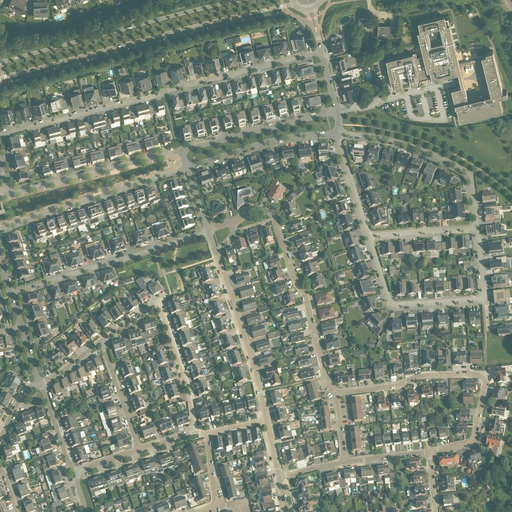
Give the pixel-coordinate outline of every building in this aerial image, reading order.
[(10,0),(10,1),(11,1),(8,7),(20,13),(24,4),(25,0),(10,0)] [(55,0),(60,10),(71,5),(68,0),(55,0)] [(47,2),(42,2),(39,2),(34,2),(34,17),(47,17),(47,2)] [(391,78),(392,80),(391,80),(391,81),(392,80),(394,80),(395,86),(396,89),(399,88),(398,88),(400,87),(400,88),(403,87),(403,86),(400,77),(409,75),(411,84),(411,85),(414,85),(413,84),(415,83),(416,84),(418,84),(418,83),(420,83),(421,83),(420,81),(420,79),(429,77),(429,79),(430,81),(431,80),(433,79),(433,80),(435,80),(435,79),(436,79),(436,78),(437,78),(437,79),(442,78),(441,77),(443,77),(443,78),(443,77),(444,77),(446,77),(448,76),(449,76),(448,75),(450,75),(450,76),(454,75),(454,74),(455,74),(456,74),(457,74),(458,74),(462,87),(452,89),(452,90),(452,92),(453,94),(453,95),(453,97),(454,97),(454,99),(455,101),(455,102),(455,104),(456,107),(457,107),(460,121),(461,120),(463,120),(465,119),(466,119),(468,119),(470,118),(472,118),(473,118),(475,117),(477,117),(477,116),(479,116),(480,116),(482,115),(484,115),(486,114),(487,114),(489,114),(491,113),(493,113),(494,112),(496,112),(498,111),(500,111),(501,111),(503,110),(500,97),(508,95),(507,91),(503,92),(494,53),(487,55),(484,56),(482,56),(482,58),(459,63),(459,60),(458,61),(457,60),(458,59),(457,55),(456,55),(456,54),(457,54),(456,51),(456,50),(456,49),(456,48),(455,48),(454,47),(455,46),(454,42),(453,42),(453,41),(454,41),(454,40),(453,40),(453,38),(452,36),(452,35),(451,35),(451,34),(452,34),(451,29),(450,29),(450,28),(451,28),(450,27),(450,25),(450,24),(447,25),(447,24),(445,19),(445,16),(444,16),(444,17),(443,17),(442,17),(441,17),(442,17),(442,18),(441,18),(440,17),(436,18),(436,19),(435,19),(434,19),(432,19),(431,19),(430,20),(429,20),(429,21),(428,21),(427,20),(423,21),(423,22),(422,23),(422,22),(421,22),(419,22),(418,23),(421,32),(418,32),(418,33),(418,35),(419,35),(419,36),(419,35),(420,35),(420,37),(419,37),(420,41),(421,41),(421,42),(420,43),(421,43),(421,44),(421,43),(422,45),(421,45),(421,46),(422,45),(422,47),(422,48),(423,48),(423,49),(422,50),(423,54),(424,56),(425,58),(423,58),(423,59),(421,59),(421,58),(421,59),(419,60),(419,59),(418,59),(419,60),(417,60),(417,58),(416,53),(415,53),(415,54),(413,54),(413,53),(413,54),(411,55),(411,54),(408,55),(407,56),(406,55),(404,56),(402,56),(400,57),(398,57),(397,57),(396,58),(395,58),(394,58),(393,58),(393,59),(392,59),(391,59),(389,59),(389,60),(387,60),(388,67),(388,68),(389,67),(389,69),(388,69),(389,72),(390,72),(390,74),(389,74),(390,74),(391,76),(390,76),(391,78)] [(378,26),(378,31),(378,39),(396,40),(397,26),(378,26)] [(303,36),(290,39),(293,50),(304,47),(303,44),(305,43),(303,36)] [(331,42),(334,54),(345,51),(343,40),(340,41),(339,37),(333,39),(333,42),(331,42)] [(289,50),(287,40),(279,42),(278,41),(273,42),(276,54),(286,52),(286,51),(289,50)] [(368,50),(368,41),(360,40),(360,50),(368,50)] [(266,47),(265,47),(265,46),(262,44),(256,45),(257,49),(257,50),(258,54),(259,59),(263,58),(263,57),(267,56),(267,57),(269,56),(268,55),(272,54),(270,47),(267,48),(266,47)] [(242,63),(247,62),(251,61),(255,60),(251,45),(243,47),(244,51),(239,52),(242,63)] [(238,64),(235,53),(222,56),(224,66),(224,65),(227,65),(227,66),(231,65),(231,66),(234,65),(238,64)] [(347,68),(345,59),(349,59),(347,53),(336,56),(337,59),(335,60),(338,70),(347,68)] [(204,60),(205,61),(206,68),(208,68),(209,71),(217,69),(216,68),(220,67),(218,58),(209,60),(209,58),(204,60)] [(203,73),(201,62),(188,65),(190,76),(194,75),(193,71),(196,70),(198,74),(203,73)] [(186,76),(184,66),(170,70),(172,78),(173,77),(174,80),(179,79),(179,77),(181,77),(186,76)] [(310,71),(309,66),(298,69),(299,73),(301,72),(303,79),(303,81),(311,79),(311,78),(310,77),(313,77),(313,78),(314,77),(312,70),(311,70),(310,71)] [(353,83),(352,78),(355,77),(353,71),(352,69),(343,72),(344,77),(339,78),(341,86),(353,83)] [(168,82),(169,81),(166,71),(155,73),(155,74),(153,75),(155,84),(157,83),(158,84),(159,84),(168,81),(168,82)] [(295,80),(293,72),(292,72),(293,73),(289,74),(288,71),(286,72),(285,71),(282,72),(283,72),(282,73),(284,83),(295,80)] [(268,78),(270,87),(281,84),(278,73),(277,74),(277,73),(274,74),(272,75),(273,78),(269,79),(268,78)] [(152,86),(149,75),(141,77),(140,76),(135,77),(138,87),(143,86),(143,88),(152,86)] [(134,90),(131,77),(124,78),(125,81),(122,82),(119,83),(118,83),(121,93),(122,93),(121,93),(124,92),(125,93),(130,91),(134,90)] [(260,89),(270,87),(268,78),(268,79),(264,81),(263,77),(261,78),(261,77),(258,78),(257,79),(260,89)] [(244,85),(246,93),(256,90),(254,80),(253,80),(253,79),(250,80),(250,81),(248,81),(248,84),(244,86),(244,85)] [(317,92),(315,84),(315,85),(313,85),(312,80),(301,83),(302,87),(304,87),(306,94),(307,95),(314,93),(314,92),(317,91),(317,92)] [(109,82),(109,86),(110,87),(106,88),(106,86),(102,87),(105,98),(108,97),(108,95),(111,94),(112,96),(117,95),(113,81),(109,82)] [(236,95),(246,93),(244,85),(244,86),(240,87),(239,83),(237,84),(236,83),(233,84),(234,85),(233,85),(236,95)] [(219,91),(221,99),(222,101),(232,99),(231,96),(232,96),(229,86),(228,86),(228,85),(225,86),(225,87),(223,87),(224,91),(220,92),(220,91),(219,91)] [(97,88),(94,89),(93,86),(83,88),(87,102),(96,100),(96,98),(100,97),(97,88)] [(83,103),(79,88),(74,90),(75,94),(67,96),(70,106),(83,103)] [(356,96),(354,88),(343,91),(345,101),(353,99),(352,97),(356,96)] [(211,101),(221,99),(219,91),(219,92),(215,93),(214,89),(212,90),(212,89),(209,90),(209,91),(208,91),(211,101)] [(195,97),(197,105),(207,102),(205,92),(204,92),(204,91),(201,92),(201,93),(199,93),(200,97),(195,98),(195,97)] [(305,98),(305,99),(301,100),(302,103),(306,102),(306,103),(308,102),(310,109),(311,110),(318,108),(318,107),(320,106),(321,107),(319,99),(319,100),(317,100),(316,95),(305,98)] [(187,108),(197,105),(195,97),(195,98),(191,99),(190,96),(188,96),(185,96),(185,97),(184,97),(187,108)] [(66,107),(65,101),(64,101),(63,97),(50,100),(53,111),(66,107)] [(301,108),(302,108),(299,98),(293,100),(294,104),(291,105),(294,114),(300,113),(298,106),(301,106),(301,108)] [(42,102),(38,103),(37,99),(32,100),(33,104),(35,115),(45,113),(45,112),(48,111),(46,101),(45,101),(42,102)] [(172,108),(174,107),(174,111),(185,108),(183,100),(182,100),(183,101),(179,102),(178,99),(176,99),(175,99),(172,99),(173,100),(172,100),(173,104),(172,104),(172,108)] [(31,116),(29,105),(28,104),(26,104),(26,102),(20,104),(21,108),(15,110),(18,118),(25,117),(25,118),(31,116)] [(286,102),(280,103),(281,107),(277,108),(280,118),(286,116),(284,110),(287,109),(288,111),(286,102)] [(165,113),(165,112),(164,107),(164,108),(163,108),(162,103),(156,104),(157,107),(155,107),(155,106),(152,107),(154,115),(164,113),(164,112),(165,112),(165,113)] [(272,105),(266,107),(267,111),(264,111),(266,121),(272,120),(271,113),(273,113),(274,115),(274,113),(272,105)] [(144,118),(154,115),(152,107),(149,108),(149,109),(148,109),(147,106),(142,108),(144,118)] [(134,120),(144,118),(142,108),(136,109),(137,112),(135,112),(135,111),(132,112),(134,120)] [(258,108),(252,110),(253,114),(250,115),(253,125),(259,123),(257,117),(260,116),(260,118),(261,118),(258,108)] [(14,119),(11,109),(7,110),(7,112),(2,113),(2,115),(0,116),(1,120),(2,120),(3,123),(8,122),(8,120),(14,119)] [(124,123),(134,120),(132,112),(129,113),(129,114),(128,114),(127,111),(121,113),(124,123)] [(240,118),(235,119),(236,125),(238,124),(239,128),(245,127),(244,120),(246,120),(247,122),(245,112),(239,113),(240,118)] [(111,118),(108,118),(110,126),(120,124),(117,114),(112,115),(112,118),(111,119),(111,118)] [(231,115),(225,117),(226,121),(223,122),(225,132),(232,130),(230,124),(233,123),(233,125),(231,115)] [(100,129),(110,126),(108,118),(105,119),(105,120),(103,120),(103,118),(97,119),(100,129)] [(90,131),(100,129),(97,119),(92,120),(92,123),(91,124),(91,123),(88,123),(90,131)] [(212,124),(207,126),(208,132),(211,131),(212,135),(218,133),(216,127),(219,126),(219,128),(220,128),(217,119),(211,120),(212,124)] [(206,132),(204,122),(198,124),(199,128),(194,129),(195,135),(197,134),(198,138),(204,137),(203,131),(205,130),(206,132)] [(79,134),(90,131),(88,123),(85,124),(85,125),(83,125),(83,123),(77,124),(79,134)] [(66,129),(63,130),(65,138),(76,135),(73,125),(67,127),(68,129),(67,130),(66,129)] [(193,135),(190,126),(184,127),(185,131),(180,133),(182,138),(183,138),(184,142),(191,140),(189,134),(192,133),(192,135),(193,135)] [(55,140),(65,138),(63,130),(60,130),(60,131),(59,132),(58,129),(53,130),(55,140)] [(45,143),(55,140),(53,130),(47,132),(48,134),(47,135),(46,134),(43,135),(45,143)] [(157,131),(158,135),(160,143),(160,141),(163,140),(164,147),(171,145),(169,141),(172,140),(171,135),(170,135),(171,135),(168,136),(165,136),(164,133),(162,134),(161,130),(157,131)] [(35,145),(45,143),(43,135),(40,135),(40,136),(39,137),(38,134),(33,135),(35,145)] [(153,140),(150,140),(152,150),(158,148),(156,142),(160,141),(160,143),(158,135),(155,136),(152,136),(153,140)] [(8,141),(10,147),(20,145),(19,141),(21,141),(21,138),(8,141)] [(146,151),(152,150),(150,140),(147,141),(146,138),(143,139),(140,140),(142,147),(142,146),(145,145),(146,151)] [(142,147),(140,140),(137,140),(134,141),(135,144),(132,145),(134,154),(140,153),(138,146),(141,146),(142,147)] [(125,143),(122,144),(124,152),(124,150),(127,149),(128,156),(134,154),(132,145),(129,146),(128,143),(125,143)] [(124,152),(122,144),(119,145),(116,145),(117,149),(114,149),(116,159),(122,158),(120,151),(123,150),(124,152)] [(10,153),(11,153),(15,152),(16,155),(24,153),(23,148),(20,148),(20,145),(10,147),(11,152),(10,153)] [(328,145),(324,145),(319,145),(319,158),(319,157),(328,157),(329,157),(328,145)] [(299,147),(300,159),(312,158),(311,146),(299,147)] [(354,158),(363,159),(363,155),(364,155),(365,147),(353,146),(353,148),(350,148),(350,146),(350,147),(351,152),(351,155),(352,155),(353,158),(355,162),(354,158)] [(110,161),(116,159),(114,149),(111,150),(110,147),(107,148),(104,149),(106,156),(106,155),(109,154),(110,161)] [(293,148),(282,150),(283,153),(282,153),(282,156),(283,156),(283,160),(294,158),(293,148)] [(368,160),(378,161),(380,150),(376,149),(377,148),(373,148),(370,148),(368,160)] [(106,156),(104,149),(101,150),(101,149),(98,150),(99,153),(96,154),(98,164),(104,162),(102,156),(105,155),(106,156)] [(387,163),(387,164),(392,165),(395,153),(391,152),(392,151),(388,151),(388,152),(384,151),(384,155),(383,157),(382,161),(387,163)] [(86,153),(88,161),(88,159),(91,159),(92,165),(98,164),(96,154),(93,155),(92,152),(89,152),(88,153),(86,153)] [(268,153),(264,155),(267,163),(274,161),(275,162),(279,161),(276,153),(272,154),(272,152),(271,152),(268,153)] [(26,158),(24,153),(16,155),(16,158),(13,159),(13,160),(12,160),(13,160),(14,165),(24,163),(23,159),(26,158)] [(88,161),(86,153),(83,154),(80,155),(77,155),(78,158),(80,168),(86,167),(84,160),(87,159),(88,161)] [(406,156),(399,154),(397,164),(401,165),(401,166),(406,168),(410,156),(406,155),(406,156)] [(68,158),(70,165),(70,164),(73,163),(74,170),(80,168),(78,158),(75,159),(74,156),(71,157),(68,158)] [(251,158),(247,160),(252,172),(251,171),(259,168),(259,167),(262,166),(263,169),(259,156),(253,158),(254,159),(252,160),(251,158)] [(63,162),(60,163),(62,173),(68,171),(66,165),(69,164),(70,165),(68,158),(66,158),(65,159),(65,158),(62,159),(63,162)] [(409,174),(413,175),(414,172),(419,174),(420,169),(421,169),(423,162),(414,159),(409,174)] [(56,174),(62,173),(60,163),(57,164),(56,161),(53,161),(53,162),(50,162),(52,170),(52,168),(55,168),(56,174)] [(231,165),(234,173),(234,174),(246,170),(243,161),(237,163),(237,162),(232,164),(232,165),(231,165)] [(52,170),(50,162),(47,163),(44,164),(45,167),(41,168),(39,168),(40,174),(43,173),(44,177),(50,176),(48,169),(51,168),(52,170)] [(20,173),(29,171),(27,166),(25,166),(24,163),(14,165),(16,170),(15,170),(15,171),(16,170),(16,171),(19,170),(20,173)] [(424,183),(430,185),(437,169),(429,165),(424,176),(427,177),(424,183)] [(219,169),(215,170),(218,179),(223,178),(223,179),(227,178),(226,177),(229,176),(226,167),(223,168),(223,166),(219,168),(219,169)] [(316,175),(318,181),(326,178),(328,183),(339,180),(336,169),(316,175)] [(20,173),(21,176),(17,177),(17,178),(18,178),(19,183),(29,181),(28,177),(30,176),(29,171),(20,173)] [(437,180),(449,187),(450,184),(452,185),(459,182),(458,181),(454,178),(454,177),(442,171),(437,180)] [(210,172),(199,176),(202,186),(214,182),(210,172)] [(358,175),(360,179),(362,187),(364,187),(365,191),(375,188),(371,177),(368,178),(367,174),(369,175),(369,174),(364,173),(358,175)] [(171,188),(172,192),(178,190),(182,189),(180,183),(176,185),(176,184),(176,183),(175,181),(175,180),(166,183),(168,188),(171,188)] [(277,204),(279,200),(279,201),(281,200),(282,198),(282,196),(284,192),(281,190),(280,187),(277,185),(278,183),(275,181),(269,191),(272,193),(269,198),(272,200),(271,201),(272,203),(274,202),(277,204)] [(344,196),(341,185),(329,188),(333,200),(344,196)] [(461,193),(462,193),(461,187),(455,190),(455,191),(450,192),(450,194),(451,204),(462,203),(461,193)] [(145,191),(146,194),(149,201),(153,200),(154,203),(160,201),(156,190),(152,192),(151,189),(150,190),(150,189),(150,190),(145,191)] [(170,192),(171,197),(170,198),(171,202),(173,202),(175,201),(181,199),(185,198),(183,193),(179,194),(179,193),(178,190),(172,192),(170,192)] [(238,191),(232,193),(237,210),(238,210),(244,204),(243,199),(253,196),(251,190),(239,194),(238,191)] [(150,204),(149,201),(146,194),(142,195),(141,193),(140,193),(140,192),(139,193),(140,193),(135,195),(136,197),(138,205),(139,205),(142,203),(143,206),(150,204)] [(484,193),(485,205),(499,203),(499,202),(497,202),(496,196),(491,197),(490,192),(484,193)] [(379,206),(379,205),(380,204),(379,201),(377,201),(375,193),(365,196),(367,201),(368,204),(369,209),(379,206)] [(128,208),(132,207),(133,210),(139,208),(139,205),(138,205),(136,197),(132,198),(131,196),(130,196),(129,196),(125,198),(125,200),(126,200),(128,208)] [(118,212),(119,214),(129,211),(128,208),(126,200),(125,200),(122,202),(121,199),(119,200),(119,199),(119,200),(114,201),(115,204),(118,212)] [(175,201),(173,202),(174,207),(177,206),(178,210),(178,211),(184,209),(188,207),(186,202),(182,203),(182,202),(181,199),(175,201)] [(338,216),(341,215),(349,212),(350,212),(346,201),(335,204),(336,208),(335,208),(338,216)] [(213,215),(214,218),(225,215),(228,213),(226,207),(221,208),(219,202),(214,203),(213,215)] [(108,218),(119,214),(118,212),(115,204),(111,205),(110,203),(109,203),(104,205),(105,207),(108,215),(108,218)] [(286,214),(288,214),(289,218),(294,216),(295,218),(301,216),(299,209),(296,210),(294,204),(284,207),(285,212),(286,214)] [(107,215),(108,215),(105,207),(101,208),(100,206),(99,207),(99,206),(98,206),(99,207),(94,208),(97,218),(104,216),(107,215)] [(485,209),(485,214),(484,214),(485,223),(494,222),(494,221),(500,220),(499,211),(503,210),(502,207),(484,209),(485,209)] [(87,222),(88,225),(89,227),(99,224),(97,218),(94,208),(89,210),(89,209),(89,210),(88,210),(88,213),(85,214),(84,214),(87,222)] [(464,208),(452,209),(452,214),(450,215),(450,214),(446,214),(446,221),(451,221),(451,220),(453,220),(453,221),(465,220),(464,208)] [(180,216),(181,220),(187,218),(191,217),(189,212),(186,213),(185,212),(186,212),(185,211),(184,209),(178,211),(178,210),(176,211),(178,217),(180,216)] [(399,225),(403,224),(403,223),(409,223),(408,214),(407,214),(407,210),(406,209),(405,209),(405,214),(398,215),(397,215),(398,220),(399,224),(399,225)] [(413,210),(414,221),(420,220),(420,223),(424,223),(423,209),(422,209),(422,211),(413,212),(413,210)] [(389,225),(388,220),(386,220),(382,210),(371,214),(375,226),(383,224),(383,226),(389,225)] [(78,228),(88,225),(87,222),(84,214),(85,214),(84,211),(79,213),(77,214),(78,216),(74,217),(77,225),(78,228)] [(429,214),(430,222),(439,221),(438,212),(429,214)] [(73,226),(77,225),(74,217),(74,215),(69,216),(68,216),(68,217),(67,217),(68,219),(64,221),(67,229),(66,229),(67,231),(74,229),(73,226)] [(351,217),(340,221),(344,232),(354,229),(351,220),(352,220),(351,217)] [(62,230),(66,229),(67,229),(64,221),(63,218),(59,220),(58,219),(58,220),(57,220),(58,223),(54,224),(56,232),(57,235),(63,233),(62,230)] [(181,220),(179,220),(181,226),(183,225),(185,229),(194,226),(194,225),(193,221),(189,222),(188,221),(189,221),(188,221),(187,218),(181,220)] [(292,224),(293,229),(291,229),(292,234),(302,231),(301,226),(302,226),(300,221),(292,224)] [(52,233),(56,232),(54,224),(53,222),(48,223),(47,224),(47,226),(44,227),(43,227),(46,235),(47,238),(53,236),(52,233)] [(164,226),(161,228),(164,238),(166,237),(170,235),(168,229),(171,228),(168,222),(163,223),(164,226)] [(37,242),(41,240),(41,243),(48,241),(47,238),(46,235),(43,227),(44,227),(43,225),(38,227),(38,226),(38,227),(36,227),(37,230),(33,231),(37,242)] [(162,238),(164,238),(161,228),(157,229),(156,226),(151,228),(153,234),(156,233),(158,239),(162,238)] [(501,227),(486,228),(487,236),(502,235),(501,227)] [(142,234),(139,235),(142,245),(142,244),(148,243),(146,237),(149,236),(147,229),(142,231),(142,234)] [(263,241),(265,246),(269,244),(268,240),(273,238),(270,229),(266,230),(265,229),(259,231),(263,241)] [(302,238),(295,240),(298,248),(310,244),(308,236),(311,235),(310,231),(301,234),(302,238)] [(9,245),(12,244),(13,247),(19,245),(22,244),(20,239),(18,240),(16,233),(9,235),(10,238),(7,239),(8,244),(8,245),(9,245)] [(142,245),(139,235),(135,236),(134,233),(129,235),(131,241),(134,240),(136,246),(142,245)] [(252,234),(252,233),(246,235),(250,247),(255,245),(260,244),(257,233),(252,235),(252,234)] [(359,245),(358,241),(359,240),(356,233),(345,237),(346,241),(348,241),(349,243),(347,244),(348,248),(359,245)] [(120,241),(117,242),(120,252),(122,251),(126,250),(124,244),(127,243),(125,236),(120,238),(120,241)] [(118,253),(120,252),(117,242),(114,243),(112,240),(107,242),(109,249),(112,248),(114,254),(118,252),(118,253)] [(239,240),(233,242),(237,255),(241,254),(240,251),(247,249),(244,240),(240,241),(239,240)] [(453,240),(449,240),(449,241),(447,241),(447,243),(441,244),(442,252),(454,251),(454,256),(458,256),(457,243),(455,243),(455,241),(453,241),(453,240)] [(459,240),(459,243),(457,243),(458,256),(462,256),(462,250),(469,250),(469,242),(467,242),(466,240),(459,240)] [(428,243),(428,245),(426,245),(427,258),(431,258),(430,253),(442,252),(441,244),(435,244),(435,242),(433,242),(428,243)] [(99,248),(95,249),(99,259),(101,259),(101,258),(104,257),(102,251),(105,250),(103,243),(98,245),(99,248)] [(423,243),(416,244),(416,246),(410,246),(411,254),(422,253),(423,258),(427,258),(426,245),(424,245),(423,243)] [(25,253),(22,244),(19,245),(13,247),(10,248),(11,253),(11,254),(11,253),(12,254),(15,253),(16,256),(22,254),(25,253)] [(93,244),(84,246),(85,249),(88,256),(91,255),(93,261),(96,260),(99,259),(95,249),(93,244)] [(396,245),(396,247),(394,247),(395,260),(399,260),(399,255),(407,254),(407,257),(411,257),(411,254),(410,246),(404,246),(404,244),(402,245),(402,244),(398,244),(398,245),(396,245)] [(497,244),(492,244),(492,245),(489,245),(489,249),(488,250),(489,255),(503,254),(502,249),(501,249),(501,244),(497,244)] [(301,250),(302,253),(300,254),(302,262),(304,261),(304,262),(313,259),(311,254),(318,252),(317,249),(318,248),(317,245),(301,250)] [(392,247),(392,245),(385,246),(385,248),(382,248),(383,256),(391,255),(391,261),(395,260),(394,247),(392,247)] [(229,260),(232,259),(233,261),(236,260),(232,247),(229,248),(230,250),(226,251),(229,260)] [(354,264),(364,261),(362,253),(363,253),(361,249),(351,253),(354,264)] [(77,255),(74,256),(77,266),(83,264),(81,258),(84,257),(81,250),(76,252),(77,255)] [(14,263),(14,262),(14,263),(18,261),(19,264),(25,262),(25,263),(28,262),(26,256),(23,257),(22,254),(16,256),(13,257),(14,262),(13,262),(14,263)] [(77,266),(74,256),(70,257),(69,255),(64,256),(66,263),(69,262),(71,268),(76,266),(77,266)] [(274,257),(266,260),(270,270),(273,269),(277,268),(281,266),(278,259),(276,260),(274,257)] [(51,261),(52,264),(55,274),(57,273),(61,271),(59,265),(62,264),(60,258),(51,261)] [(490,264),(491,270),(502,269),(502,265),(507,264),(506,258),(496,259),(497,263),(490,264)] [(308,277),(316,274),(315,271),(316,270),(315,267),(318,266),(316,261),(308,263),(309,266),(305,268),(305,269),(305,270),(307,276),(308,276),(308,277)] [(16,271),(17,271),(21,270),(22,273),(28,271),(30,271),(29,265),(26,266),(25,263),(25,262),(19,264),(15,266),(17,270),(16,271)] [(53,274),(55,274),(52,264),(48,265),(47,262),(42,263),(44,270),(47,269),(49,275),(53,274)] [(367,270),(366,266),(355,269),(356,273),(358,272),(361,280),(370,277),(368,273),(369,273),(368,270),(367,270)] [(197,271),(198,274),(200,279),(202,278),(212,275),(211,271),(210,272),(210,270),(204,271),(204,269),(205,268),(197,271)] [(283,275),(283,273),(281,269),(278,270),(274,271),(268,273),(271,284),(277,282),(281,281),(283,280),(282,276),(283,275)] [(107,272),(106,272),(109,282),(113,281),(115,284),(120,282),(117,275),(114,276),(112,270),(112,271),(112,270),(107,272)] [(30,271),(28,271),(22,273),(18,274),(20,279),(19,280),(20,280),(24,279),(25,282),(33,279),(30,271)] [(336,278),(337,282),(341,280),(339,277),(344,275),(343,271),(338,273),(335,274),(336,278)] [(101,288),(106,287),(110,285),(109,282),(106,272),(106,273),(105,272),(101,274),(100,274),(102,280),(99,281),(101,288)] [(250,282),(248,273),(236,277),(238,285),(250,282)] [(212,275),(202,278),(203,281),(201,282),(203,287),(209,285),(208,282),(213,281),(213,279),(214,278),(212,275)] [(312,278),(313,282),(312,282),(313,286),(313,287),(313,288),(314,289),(314,290),(325,286),(321,275),(312,278)] [(96,290),(101,288),(99,281),(96,282),(94,276),(93,277),(93,276),(89,278),(88,278),(91,288),(95,287),(96,290)] [(463,290),(465,290),(465,292),(473,291),(472,289),(474,289),(473,281),(466,282),(466,276),(462,277),(463,290)] [(506,286),(505,279),(508,279),(508,276),(503,276),(494,277),(494,279),(492,280),(492,285),(493,285),(494,288),(497,287),(497,288),(502,287),(506,286)] [(455,292),(455,293),(459,293),(459,292),(461,292),(461,290),(463,290),(462,277),(458,277),(458,282),(448,283),(449,291),(453,290),(453,293),(455,292)] [(88,289),(91,288),(88,278),(87,279),(87,278),(83,280),(82,280),(84,286),(81,287),(83,294),(88,293),(88,289)] [(435,292),(437,292),(437,294),(443,293),(444,293),(444,291),(449,291),(448,283),(438,284),(438,278),(434,279),(435,292)] [(425,295),(433,294),(433,292),(435,292),(434,279),(430,279),(430,284),(420,285),(421,293),(425,292),(425,295)] [(406,294),(408,294),(409,296),(410,296),(411,297),(414,296),(414,295),(416,295),(416,293),(421,293),(420,285),(410,286),(409,280),(405,281),(406,294)] [(405,281),(401,281),(402,286),(395,287),(395,295),(397,295),(397,297),(405,296),(404,294),(406,294),(405,281)] [(78,296),(83,294),(81,287),(78,288),(76,282),(75,283),(75,282),(70,284),(73,294),(76,293),(78,296)] [(159,282),(149,289),(154,296),(164,289),(159,282)] [(288,288),(287,286),(286,282),(282,283),(278,284),(272,286),(273,290),(276,289),(278,296),(287,293),(286,288),(288,288)] [(362,291),(364,297),(375,293),(372,282),(353,288),(354,293),(362,291)] [(140,284),(141,286),(139,287),(141,289),(138,291),(139,293),(136,295),(142,304),(148,300),(146,296),(145,294),(148,293),(145,288),(143,285),(141,283),(140,284)] [(65,300),(66,304),(71,302),(70,299),(74,297),(73,294),(70,284),(69,285),(69,284),(64,286),(66,292),(63,293),(65,300)] [(209,285),(203,287),(205,293),(207,292),(208,295),(218,292),(217,288),(216,288),(215,286),(210,288),(209,285)] [(254,295),(252,287),(240,291),(242,299),(254,295)] [(66,304),(65,300),(63,293),(60,294),(58,288),(57,289),(57,288),(52,290),(51,290),(53,294),(52,295),(52,294),(53,298),(54,298),(55,300),(58,299),(62,305),(66,304)] [(207,299),(208,304),(205,305),(214,302),(214,299),(219,297),(218,295),(219,295),(218,292),(208,295),(209,298),(207,299)] [(507,292),(494,293),(495,303),(505,302),(504,297),(508,297),(507,292)] [(295,299),(295,298),(293,293),(279,298),(280,302),(284,301),(286,307),(295,304),(294,300),(295,299)] [(332,304),(332,302),(330,293),(315,296),(316,299),(317,299),(317,301),(318,305),(317,305),(317,306),(326,304),(326,305),(332,304)] [(27,304),(28,304),(32,303),(33,306),(41,303),(40,298),(37,299),(36,295),(26,298),(28,303),(27,304)] [(132,300),(125,305),(130,312),(136,308),(135,307),(138,305),(131,295),(129,296),(130,298),(131,298),(132,300)] [(170,300),(171,303),(167,304),(168,306),(167,306),(169,310),(179,306),(178,303),(180,302),(178,297),(170,300)] [(362,303),(365,313),(377,309),(374,299),(362,303)] [(257,309),(255,301),(242,304),(245,313),(257,309)] [(214,302),(205,305),(206,308),(208,308),(210,313),(213,312),(223,308),(222,305),(221,305),(221,303),(215,305),(214,302)] [(33,306),(34,309),(30,310),(30,311),(32,316),(42,313),(41,309),(43,309),(41,303),(33,306)] [(116,321),(122,317),(123,316),(122,315),(125,313),(119,303),(116,306),(117,308),(110,312),(116,321)] [(177,316),(184,314),(182,309),(180,309),(179,306),(169,310),(170,313),(171,313),(171,315),(176,313),(177,316)] [(509,318),(508,318),(506,309),(508,309),(505,309),(504,306),(505,306),(498,307),(499,307),(499,310),(495,310),(496,310),(497,315),(496,315),(497,320),(496,320),(509,319),(509,318)] [(212,316),(214,321),(218,319),(221,318),(220,319),(219,316),(224,314),(224,312),(225,312),(223,308),(213,312),(214,315),(212,316)] [(321,321),(335,317),(333,308),(318,311),(319,315),(320,314),(321,316),(320,316),(321,320),(321,321)] [(285,313),(287,320),(299,317),(297,310),(285,313)] [(481,326),(480,311),(469,311),(470,322),(476,322),(476,326),(481,326)] [(102,318),(98,320),(104,329),(108,326),(110,325),(111,325),(109,322),(112,320),(107,312),(101,316),(102,318)] [(439,326),(444,325),(449,325),(448,313),(445,313),(444,312),(442,313),(438,314),(439,326)] [(465,323),(464,312),(461,312),(457,312),(458,313),(454,313),(454,324),(465,323)] [(33,322),(34,321),(34,322),(37,321),(38,324),(47,321),(45,316),(43,316),(42,313),(32,316),(34,321),(33,321),(33,322)] [(173,321),(174,322),(173,323),(174,326),(184,323),(183,320),(186,319),(184,314),(177,316),(178,319),(173,321)] [(261,323),(259,314),(246,318),(249,326),(261,323)] [(375,327),(371,331),(378,337),(381,330),(379,327),(385,320),(378,314),(368,321),(375,327)] [(429,314),(422,315),(423,327),(433,326),(433,319),(432,319),(432,316),(429,316),(429,314)] [(417,330),(417,327),(418,327),(417,316),(406,317),(407,328),(408,328),(408,331),(417,330)] [(214,321),(212,321),(213,324),(215,324),(217,329),(227,326),(226,322),(225,323),(224,321),(219,322),(218,319),(214,321)] [(343,319),(334,321),(328,322),(322,323),(323,326),(322,327),(323,330),(324,335),(335,333),(333,324),(334,324),(336,325),(344,323),(343,319)] [(85,329),(91,338),(92,337),(93,338),(97,335),(93,328),(96,326),(92,320),(89,322),(91,325),(85,329)] [(148,321),(151,330),(152,334),(158,332),(154,320),(148,321)] [(403,333),(402,321),(396,321),(395,320),(393,320),(386,332),(393,332),(393,334),(395,333),(396,343),(403,342),(402,333),(403,333)] [(38,324),(39,327),(36,328),(35,328),(35,329),(36,329),(38,334),(48,330),(46,327),(49,326),(47,321),(38,324)] [(146,333),(143,334),(146,344),(149,343),(148,339),(153,337),(152,334),(151,330),(148,321),(143,323),(146,333)] [(288,325),(290,332),(302,329),(300,322),(288,325)] [(183,332),(189,330),(188,325),(185,326),(184,323),(174,326),(175,330),(176,329),(177,331),(182,329),(183,332)] [(498,329),(499,337),(511,336),(511,332),(511,331),(511,323),(505,325),(503,325),(503,328),(498,329)] [(227,326),(217,329),(215,330),(217,338),(219,338),(223,336),(223,333),(228,332),(227,329),(228,329),(227,326)] [(266,335),(264,327),(252,331),(254,339),(266,335)] [(180,342),(190,339),(194,338),(191,329),(189,330),(183,332),(184,335),(179,337),(179,339),(180,342)] [(40,339),(43,338),(44,341),(45,344),(51,340),(51,339),(53,338),(51,333),(49,334),(48,330),(38,334),(39,338),(39,339),(40,339)] [(146,344),(143,334),(140,335),(138,330),(133,331),(137,344),(142,342),(143,345),(146,344)] [(132,349),(131,346),(137,344),(133,331),(127,333),(130,342),(130,343),(127,344),(129,350),(132,349)] [(87,340),(82,333),(79,335),(78,334),(72,339),(77,346),(78,345),(80,348),(86,344),(85,342),(87,340)] [(291,337),(293,344),(305,341),(303,334),(291,337)] [(214,342),(220,340),(222,346),(224,345),(232,342),(231,337),(226,339),(225,336),(223,336),(219,338),(217,338),(213,340),(214,342)] [(337,340),(336,336),(329,338),(330,341),(325,343),(327,351),(340,348),(338,340),(337,340)] [(7,343),(3,343),(4,353),(8,353),(13,352),(13,349),(15,349),(14,342),(12,343),(11,339),(10,339),(7,340),(7,343)] [(191,342),(190,339),(180,342),(181,346),(182,346),(182,348),(187,346),(188,349),(196,346),(194,341),(191,342)] [(120,350),(121,352),(124,351),(125,353),(130,351),(129,350),(127,344),(125,345),(123,340),(117,342),(120,350)] [(76,348),(71,341),(66,344),(60,348),(68,357),(73,353),(71,350),(72,349),(73,350),(76,348)] [(271,349),(268,341),(256,345),(258,353),(271,349)] [(112,343),(113,348),(114,352),(115,352),(117,358),(119,357),(120,359),(121,361),(122,364),(124,363),(128,362),(127,359),(123,360),(121,352),(120,350),(117,342),(112,343)] [(230,352),(229,350),(234,348),(232,342),(224,345),(222,346),(222,347),(221,349),(222,350),(222,352),(219,353),(220,356),(221,355),(224,354),(226,354),(230,352)] [(198,351),(196,346),(188,349),(189,352),(184,353),(185,355),(184,355),(185,359),(196,355),(195,352),(198,351)] [(295,349),(297,356),(309,353),(307,346),(295,349)] [(293,353),(292,351),(294,350),(293,347),(287,348),(284,349),(285,352),(288,352),(288,355),(290,354),(292,354),(293,353)] [(58,349),(56,351),(53,353),(54,354),(49,357),(52,361),(53,361),(55,364),(60,360),(61,361),(65,358),(58,349)] [(152,358),(154,362),(155,362),(158,361),(166,358),(164,352),(159,354),(158,351),(155,353),(150,354),(148,355),(150,359),(152,358)] [(335,355),(333,356),(328,357),(331,367),(341,364),(339,357),(342,356),(341,351),(335,352),(335,355)] [(474,354),(471,354),(471,364),(478,364),(478,365),(482,365),(482,354),(483,354),(483,351),(474,351),(474,354)] [(232,352),(230,352),(226,354),(224,354),(221,355),(222,358),(225,358),(227,363),(231,361),(240,359),(238,353),(233,355),(232,352)] [(443,366),(446,366),(450,365),(450,352),(443,352),(438,352),(438,357),(439,357),(439,364),(443,364),(443,366)] [(463,365),(463,364),(466,364),(466,356),(466,352),(461,352),(461,354),(455,354),(455,365),(463,365)] [(435,360),(435,353),(421,353),(421,357),(423,357),(423,366),(431,366),(431,360),(435,360)] [(413,356),(410,357),(410,354),(405,355),(407,370),(411,369),(414,368),(414,370),(418,369),(417,357),(413,357),(413,356)] [(194,365),(201,363),(200,360),(197,360),(196,355),(185,359),(187,362),(188,364),(193,362),(194,365)] [(273,363),(271,355),(259,359),(261,367),(273,363)] [(92,366),(95,373),(100,371),(99,368),(103,367),(100,358),(95,359),(96,360),(94,361),(95,365),(92,366)] [(155,371),(158,370),(164,368),(163,365),(168,364),(166,358),(158,361),(155,362),(157,367),(153,369),(154,371),(155,371)] [(298,361),(300,368),(312,365),(310,358),(298,361)] [(240,359),(231,361),(233,367),(231,368),(232,371),(238,369),(237,366),(242,364),(240,359)] [(133,363),(131,364),(130,361),(128,362),(124,363),(125,366),(120,367),(122,373),(131,370),(135,369),(133,363)] [(95,373),(92,366),(92,363),(87,365),(88,365),(86,366),(87,370),(84,371),(86,378),(92,376),(91,374),(95,373)] [(202,368),(201,363),(194,365),(195,368),(190,370),(190,371),(190,372),(191,375),(201,372),(200,369),(202,368)] [(387,371),(386,364),(378,365),(379,369),(375,370),(376,380),(384,379),(383,372),(387,371)] [(394,368),(390,368),(391,376),(398,376),(398,377),(402,376),(401,365),(393,366),(394,368)] [(86,378),(84,371),(83,368),(79,370),(79,371),(77,371),(79,376),(76,376),(78,383),(83,381),(83,379),(86,378)] [(164,368),(158,370),(155,371),(157,380),(161,379),(172,375),(170,369),(165,371),(164,368)] [(137,374),(135,369),(131,370),(122,373),(124,379),(129,377),(130,380),(136,378),(140,376),(139,373),(137,374)] [(237,378),(245,375),(243,370),(239,371),(238,369),(232,371),(233,374),(235,373),(237,378)] [(495,379),(496,379),(497,379),(497,384),(504,383),(503,378),(506,377),(505,369),(494,371),(495,378),(495,379)] [(206,379),(205,376),(208,375),(207,370),(201,372),(191,375),(192,379),(193,379),(193,380),(199,379),(200,381),(206,379)] [(279,378),(277,370),(270,371),(269,371),(268,371),(268,372),(266,372),(268,380),(270,380),(271,381),(273,387),(280,385),(279,378)] [(302,380),(315,377),(313,370),(308,371),(308,370),(300,372),(302,380)] [(373,375),(372,370),(364,371),(364,373),(359,374),(360,382),(370,381),(369,375),(373,375)] [(335,379),(338,379),(339,384),(348,383),(348,380),(351,380),(355,380),(354,372),(350,372),(351,376),(348,376),(347,375),(343,375),(342,372),(337,372),(334,373),(335,379)] [(9,373),(6,379),(10,380),(8,383),(17,388),(20,382),(15,380),(16,377),(9,373)] [(78,383),(76,376),(75,374),(71,375),(71,376),(69,377),(71,381),(68,382),(67,380),(70,389),(75,387),(74,385),(78,383)] [(172,375),(161,379),(164,387),(170,385),(169,382),(174,381),(172,375)] [(237,387),(243,385),(242,382),(247,381),(245,375),(237,378),(239,383),(236,384),(237,387)] [(128,390),(136,387),(139,386),(136,378),(130,380),(131,383),(126,384),(128,390)] [(197,392),(207,388),(210,387),(208,382),(210,381),(209,378),(206,379),(200,381),(200,384),(195,386),(196,388),(195,388),(197,392)] [(62,394),(63,397),(67,396),(66,393),(67,392),(66,390),(70,389),(67,380),(67,379),(63,381),(63,382),(61,382),(63,386),(60,387),(59,386),(62,394)] [(466,392),(476,391),(476,384),(473,384),(473,380),(466,381),(466,392)] [(14,393),(17,388),(8,383),(7,386),(5,385),(2,390),(8,393),(9,391),(14,393)] [(305,393),(317,390),(315,384),(304,388),(304,391),(300,392),(300,394),(301,394),(305,393)] [(448,389),(444,390),(444,384),(437,385),(438,394),(442,394),(442,397),(448,396),(448,389)] [(59,398),(63,397),(62,394),(59,386),(59,385),(54,386),(55,387),(53,388),(54,392),(51,393),(54,399),(59,398)] [(167,396),(178,392),(176,386),(171,388),(170,385),(164,387),(163,387),(165,393),(165,396),(167,396)] [(97,397),(101,396),(109,393),(108,388),(105,388),(104,386),(96,388),(99,396),(97,397)] [(139,386),(136,387),(128,390),(130,395),(135,394),(136,397),(142,395),(139,386)] [(433,391),(430,392),(429,386),(422,387),(423,396),(427,395),(427,398),(433,398),(433,391)] [(198,395),(199,397),(204,395),(205,398),(212,396),(210,390),(208,391),(207,388),(197,392),(198,395)] [(506,391),(496,389),(495,389),(493,400),(494,400),(498,401),(499,401),(502,402),(504,396),(505,396),(506,391)] [(2,390),(0,394),(0,399),(9,404),(12,398),(7,396),(8,393),(2,390)] [(272,401),(280,399),(284,398),(282,390),(272,392),(273,395),(271,396),(272,401)] [(418,396),(415,396),(414,391),(407,392),(409,404),(419,403),(418,396)] [(180,397),(178,392),(167,396),(169,404),(172,403),(175,402),(175,399),(180,397)] [(99,402),(100,405),(108,402),(107,400),(111,398),(109,393),(101,396),(97,397),(99,402)] [(463,394),(464,405),(473,405),(473,398),(470,398),(470,394),(463,394)] [(134,407),(142,404),(145,403),(142,395),(136,397),(137,399),(132,401),(134,407)] [(308,401),(308,404),(320,400),(318,395),(310,397),(311,400),(308,401)] [(403,400),(400,400),(399,395),(392,396),(394,405),(397,404),(398,407),(404,406),(403,401),(403,400)] [(388,402),(385,402),(384,397),(377,398),(379,407),(382,406),(383,409),(389,408),(388,402)] [(6,409),(9,404),(0,399),(0,409),(1,407),(6,409)] [(252,399),(246,400),(246,399),(243,399),(245,408),(248,408),(248,409),(255,408),(252,399)] [(284,404),(281,404),(280,399),(272,401),(273,406),(276,406),(276,409),(284,407),(284,404)] [(234,401),(231,402),(233,411),(236,411),(237,412),(243,411),(241,401),(235,403),(234,401)] [(108,402),(100,405),(101,408),(102,408),(104,413),(106,412),(115,409),(113,404),(109,405),(108,402)] [(210,415),(207,405),(206,402),(204,403),(205,405),(204,405),(205,407),(201,408),(202,411),(199,412),(201,421),(208,419),(207,416),(210,415)] [(145,403),(142,404),(134,407),(136,412),(141,411),(142,413),(145,412),(148,411),(145,403)] [(221,409),(220,405),(217,404),(212,404),(207,405),(210,415),(213,414),(213,418),(220,416),(218,410),(221,409)] [(220,405),(221,409),(222,414),(225,414),(225,415),(231,413),(229,404),(223,406),(223,404),(220,405)] [(61,419),(66,417),(70,416),(68,411),(69,410),(68,407),(62,409),(63,412),(60,413),(61,419)] [(275,412),(276,418),(287,415),(286,410),(285,410),(284,407),(276,409),(277,412),(275,412)] [(491,416),(499,417),(499,419),(507,421),(509,413),(505,412),(506,408),(500,407),(499,410),(498,410),(497,410),(493,409),(491,416)] [(35,411),(36,415),(39,422),(46,420),(44,415),(43,415),(41,409),(35,411)] [(106,412),(104,413),(103,413),(105,421),(107,421),(113,419),(113,416),(117,414),(115,409),(106,412)] [(467,411),(460,411),(460,422),(461,422),(464,422),(470,422),(470,414),(467,414),(467,411)] [(32,412),(27,414),(30,423),(33,422),(34,425),(40,423),(39,422),(36,415),(33,416),(32,412)] [(70,416),(66,417),(67,420),(63,421),(65,427),(76,423),(75,420),(80,418),(78,413),(70,416)] [(21,425),(22,430),(31,427),(30,423),(27,414),(21,416),(23,421),(20,422),(19,422),(21,425)] [(180,415),(174,417),(171,418),(173,424),(176,423),(178,428),(183,426),(181,417),(180,415)] [(181,417),(183,426),(189,424),(186,415),(181,417)] [(289,415),(287,415),(276,418),(277,423),(280,423),(280,426),(283,425),(287,424),(289,424),(288,421),(290,420),(289,415)] [(163,420),(164,423),(167,432),(172,430),(170,425),(173,424),(171,418),(168,419),(168,418),(163,420)] [(113,419),(107,421),(109,424),(110,423),(112,428),(120,425),(119,420),(114,421),(113,419)] [(164,423),(163,420),(162,419),(154,422),(154,423),(156,429),(159,428),(161,433),(167,432),(164,423)] [(500,429),(502,424),(489,421),(488,425),(490,425),(490,429),(489,429),(489,431),(489,432),(489,433),(497,435),(498,429),(500,429)] [(71,431),(71,433),(80,431),(77,423),(76,423),(65,427),(67,432),(71,431)] [(154,430),(156,429),(154,423),(146,426),(150,437),(155,435),(154,430)] [(140,427),(142,431),(141,431),(144,439),(150,437),(146,426),(145,424),(142,425),(140,427)] [(283,425),(280,426),(281,429),(279,429),(280,435),(292,432),(291,432),(290,427),(288,427),(287,424),(283,425)] [(457,424),(457,435),(467,435),(467,428),(464,428),(464,424),(461,424),(457,424)] [(25,437),(22,430),(21,425),(15,427),(17,433),(14,434),(14,433),(13,434),(15,437),(16,440),(17,443),(21,442),(20,438),(25,437)] [(119,435),(118,432),(122,430),(120,425),(112,428),(109,429),(112,437),(113,437),(119,435)] [(440,440),(444,439),(446,439),(446,438),(449,437),(448,428),(439,429),(440,438),(440,440)] [(422,442),(425,441),(428,441),(428,440),(431,439),(430,432),(430,431),(430,430),(424,431),(424,429),(420,430),(420,431),(422,441),(421,441),(422,442)] [(440,438),(439,429),(433,430),(433,431),(430,431),(430,432),(431,439),(431,441),(437,440),(437,439),(440,438)] [(70,443),(78,440),(81,439),(80,433),(83,433),(82,430),(80,431),(71,433),(72,436),(68,438),(70,443)] [(254,442),(261,441),(260,435),(260,434),(259,430),(252,431),(254,442)] [(403,444),(407,444),(410,443),(409,442),(412,442),(411,432),(406,433),(405,431),(402,432),(402,433),(403,443),(403,444)] [(419,441),(421,441),(422,441),(420,431),(415,432),(415,431),(411,432),(412,442),(412,443),(419,442),(419,441)] [(244,444),(251,443),(250,437),(251,437),(250,436),(250,432),(243,433),(244,444)] [(284,443),(294,440),(292,432),(280,435),(281,440),(283,439),(284,443)] [(394,445),(398,445),(400,444),(400,443),(403,443),(402,433),(393,435),(394,444),(394,445)] [(124,436),(120,438),(119,435),(113,437),(114,440),(116,439),(117,444),(126,441),(124,436)] [(239,446),(242,445),(241,439),(241,438),(240,435),(233,436),(235,448),(236,453),(239,452),(239,451),(240,451),(239,447),(239,446)] [(393,435),(384,436),(384,438),(385,445),(385,446),(391,446),(391,444),(394,444),(393,435)] [(384,438),(384,436),(378,436),(378,437),(375,438),(375,437),(375,439),(376,447),(382,447),(382,445),(385,445),(384,438)] [(17,443),(16,440),(15,437),(9,439),(11,444),(8,445),(9,448),(11,453),(16,451),(15,447),(18,446),(17,443)] [(225,449),(232,448),(231,442),(231,441),(231,440),(231,441),(230,437),(224,438),(225,449)] [(496,459),(498,448),(500,448),(502,441),(488,438),(485,449),(492,450),(491,454),(496,459)] [(42,448),(50,445),(48,440),(44,441),(43,439),(34,442),(35,445),(40,443),(42,448)] [(81,439),(78,440),(70,443),(71,448),(75,447),(76,449),(84,447),(83,444),(84,443),(83,441),(82,440),(81,439)] [(216,451),(222,450),(222,444),(222,443),(221,443),(221,439),(214,440),(216,451)] [(113,455),(119,453),(124,451),(124,448),(128,447),(126,441),(117,444),(113,445),(115,450),(112,452),(113,455)] [(330,444),(325,446),(327,454),(330,453),(331,455),(336,454),(333,442),(330,443),(330,444)] [(52,450),(50,445),(42,448),(38,449),(40,454),(38,455),(39,458),(40,458),(48,455),(47,452),(52,450)] [(324,455),(327,454),(325,446),(320,447),(320,445),(316,446),(319,458),(324,457),(324,455)] [(313,448),(308,450),(310,458),(313,457),(314,459),(319,458),(316,446),(313,447),(313,448)] [(84,447),(76,449),(77,452),(73,453),(75,459),(84,456),(86,455),(85,450),(84,447)] [(12,457),(11,453),(9,448),(3,450),(5,456),(4,456),(6,462),(9,461),(8,459),(12,457)] [(310,458),(308,450),(303,451),(303,449),(299,450),(302,462),(307,461),(307,459),(310,458)] [(299,450),(296,450),(296,452),(291,453),(293,462),(296,461),(297,463),(302,462),(299,450)] [(481,463),(481,460),(482,460),(478,450),(475,451),(475,453),(469,455),(470,458),(467,459),(469,466),(472,473),(480,471),(477,464),(481,463)] [(286,455),(286,453),(282,454),(285,466),(290,465),(290,463),(293,462),(291,453),(286,455)] [(42,460),(44,465),(45,465),(56,461),(54,456),(49,458),(48,455),(40,458),(41,461),(42,460)] [(88,463),(87,461),(88,460),(86,455),(84,456),(75,459),(77,464),(81,463),(82,465),(88,463)] [(177,467),(176,464),(174,458),(172,460),(170,455),(164,456),(167,465),(168,469),(174,467),(174,468),(177,467)] [(255,466),(263,464),(263,461),(264,460),(263,455),(256,457),(251,458),(252,461),(254,461),(255,466)] [(163,470),(168,469),(167,465),(164,456),(159,458),(160,463),(157,464),(159,470),(160,474),(164,473),(163,470)] [(440,467),(454,466),(453,464),(459,464),(458,456),(451,457),(451,459),(448,459),(448,457),(443,458),(443,459),(439,459),(440,467)] [(200,462),(199,457),(191,459),(192,462),(189,463),(190,465),(200,462)] [(147,462),(150,471),(155,469),(156,471),(159,470),(157,464),(154,465),(153,460),(147,462)] [(419,460),(410,462),(407,462),(407,468),(408,468),(410,468),(411,472),(417,471),(417,468),(420,467),(419,460)] [(56,461),(45,465),(47,470),(43,471),(44,474),(53,471),(52,469),(58,467),(56,461)] [(151,474),(150,471),(147,462),(141,464),(143,469),(140,470),(142,476),(145,475),(146,476),(151,474)] [(263,464),(255,466),(256,471),(254,471),(255,475),(267,472),(266,467),(264,467),(263,464)] [(14,468),(15,471),(12,472),(14,477),(24,474),(22,466),(16,468),(14,468)] [(133,477),(134,479),(136,480),(138,479),(138,478),(140,477),(139,477),(142,476),(140,470),(137,471),(136,466),(130,468),(133,477)] [(231,469),(231,466),(220,469),(222,474),(229,473),(228,469),(231,469)] [(200,475),(199,474),(204,472),(202,467),(195,469),(196,472),(193,473),(194,477),(200,475)] [(384,480),(395,479),(394,471),(389,472),(389,467),(383,468),(384,476),(384,480)] [(123,476),(125,482),(126,484),(129,483),(129,482),(134,480),(134,479),(133,477),(130,468),(124,470),(126,475),(123,476)] [(380,483),(379,477),(384,476),(383,468),(378,468),(378,473),(375,473),(376,476),(376,477),(376,482),(376,484),(380,483)] [(376,477),(376,476),(375,473),(372,474),(372,469),(366,470),(367,478),(368,483),(376,482),(376,477)] [(367,478),(366,470),(361,470),(361,475),(358,475),(360,485),(360,487),(363,486),(368,485),(368,483),(367,478)] [(50,481),(61,478),(60,472),(54,474),(53,471),(44,474),(46,477),(49,476),(50,481)] [(349,472),(350,480),(351,483),(356,483),(356,485),(360,485),(358,475),(355,476),(355,471),(349,472)] [(126,484),(125,482),(123,476),(120,477),(118,472),(113,474),(116,482),(117,486),(117,487),(126,484)] [(239,473),(233,475),(232,472),(229,473),(222,474),(223,480),(224,480),(235,477),(243,475),(239,473)] [(267,481),(266,478),(268,477),(267,472),(255,475),(256,478),(257,478),(259,483),(267,481)] [(343,489),(346,488),(345,481),(350,480),(349,472),(344,472),(345,477),(341,478),(342,480),(343,489)] [(420,473),(413,474),(414,484),(424,483),(423,476),(420,476),(420,473)] [(20,481),(21,484),(27,482),(26,480),(28,479),(26,474),(25,474),(24,474),(14,477),(16,483),(20,481)] [(108,489),(117,486),(116,482),(113,474),(107,476),(109,481),(106,482),(108,489)] [(343,489),(342,480),(341,478),(338,478),(337,474),(332,475),(335,487),(339,486),(340,489),(343,489)] [(330,489),(330,488),(335,487),(332,475),(326,477),(328,481),(323,482),(326,490),(330,489)] [(202,484),(200,479),(199,477),(194,479),(195,480),(190,482),(190,484),(193,483),(194,486),(202,484)] [(50,481),(52,487),(50,487),(51,490),(59,487),(58,485),(63,483),(61,478),(50,481)] [(96,480),(99,488),(100,492),(108,489),(106,482),(103,483),(101,478),(96,480)] [(304,486),(306,486),(309,485),(308,479),(305,480),(295,482),(296,488),(299,488),(299,491),(305,490),(304,486)] [(441,480),(442,492),(454,491),(453,479),(441,480)] [(100,492),(99,488),(96,480),(90,482),(92,487),(89,488),(92,498),(95,497),(94,494),(100,492)] [(267,481),(259,483),(260,488),(258,488),(259,492),(271,489),(270,484),(268,484),(267,481)] [(19,494),(28,491),(30,490),(27,482),(21,484),(22,487),(18,488),(19,494)] [(202,484),(194,486),(195,490),(192,491),(193,493),(203,489),(202,484)] [(421,486),(415,486),(416,496),(425,495),(424,488),(421,489),(421,486)] [(54,498),(56,498),(59,497),(67,494),(65,489),(60,490),(59,487),(51,490),(54,498)] [(259,492),(260,495),(258,496),(259,500),(262,500),(271,498),(270,495),(272,494),(271,489),(259,492)] [(306,493),(305,490),(299,491),(300,494),(298,494),(299,501),(309,499),(307,492),(306,493)] [(27,500),(33,498),(39,496),(38,493),(29,496),(28,491),(19,494),(21,499),(26,497),(27,500)] [(67,494),(59,497),(56,498),(57,503),(52,505),(53,508),(64,504),(63,501),(69,499),(67,494)] [(199,500),(196,501),(197,503),(207,500),(205,494),(198,497),(199,500)] [(186,495),(183,496),(177,496),(181,509),(187,507),(185,502),(188,501),(186,495)] [(454,506),(454,502),(455,498),(453,498),(453,495),(443,496),(444,507),(447,507),(447,510),(449,510),(450,509),(451,509),(451,508),(451,507),(451,506),(454,506)] [(177,496),(172,500),(169,501),(171,507),(174,506),(176,511),(181,509),(177,496)] [(23,505),(25,510),(33,507),(31,502),(34,501),(33,498),(27,500),(28,503),(23,505)] [(271,498),(262,500),(264,505),(262,505),(263,509),(275,506),(274,501),(272,501),(271,498)] [(411,505),(417,504),(417,509),(427,508),(426,501),(423,501),(423,498),(411,500),(411,505)] [(169,499),(160,502),(162,506),(161,506),(163,511),(169,511),(168,508),(171,507),(169,501),(169,499)] [(162,506),(160,502),(160,501),(154,503),(155,506),(152,507),(153,511),(156,511),(157,511),(163,511),(161,506),(162,506)] [(307,505),(306,502),(300,503),(301,506),(298,507),(299,511),(305,511),(310,511),(308,505),(307,505)]
